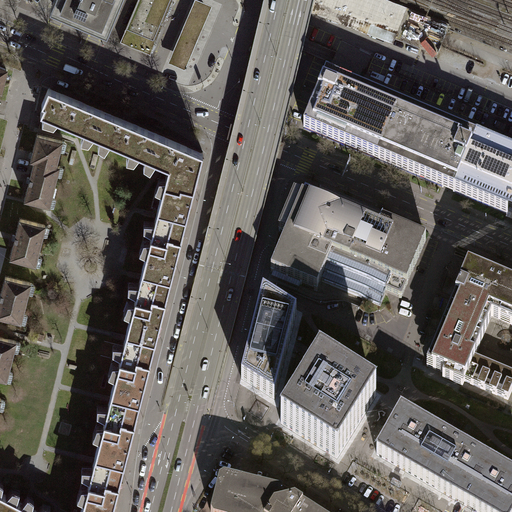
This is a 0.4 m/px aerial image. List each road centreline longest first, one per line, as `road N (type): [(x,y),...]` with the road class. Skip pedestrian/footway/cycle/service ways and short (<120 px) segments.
road 1 (tertiary): [(178,484),(299,0)]
road 2 (tertiary): [(278,0),(159,479)]
road 3 (tertiary): [(213,169),(154,408),(159,479)]
road 4 (tertiary): [(0,33),(223,125)]
road 5 (tertiary): [(217,423),(276,190)]
road 6 (tertiary): [(291,154),(511,247)]
road 7 (residential): [(362,511),(217,423)]
road 8 (residential): [(27,73),(0,192)]
